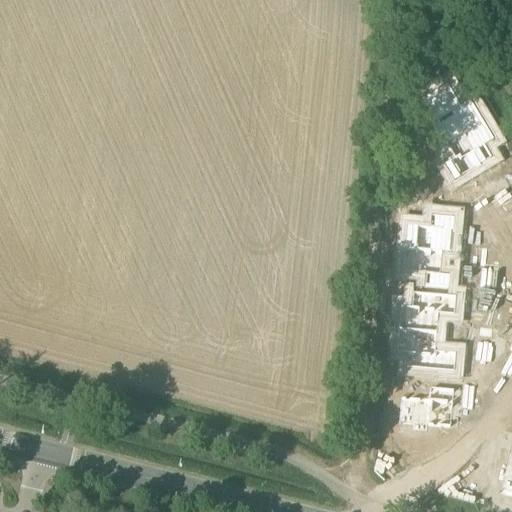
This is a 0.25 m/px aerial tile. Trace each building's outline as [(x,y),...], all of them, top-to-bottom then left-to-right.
[(422,91),(448,132),(480,112),(468,93),(458,99),(445,77),(422,91)] [(480,112),(448,132),(456,144),(442,153),(453,170),(489,147),(482,136),(491,130),(480,112)] [(407,265),(445,269),(447,247),(409,243),(407,265)] [(443,291),(445,269),(407,265),(405,287),(443,291)] [(402,321),(400,343),(438,346),(440,328),(455,330),(457,312),(414,308),(413,322),(402,321)] [(438,346),(400,343),(397,365),(408,366),(408,380),(451,384),(452,365),(437,365),(438,346)] [(402,409),(400,433),(414,434),(413,439),(428,440),(428,435),(442,436),(444,413),(454,413),(455,401),(430,399),(429,411),(402,409)] [(503,480),(499,493),(511,496),(511,452),(509,452),(506,466),(502,465),(499,479),(503,480)]
